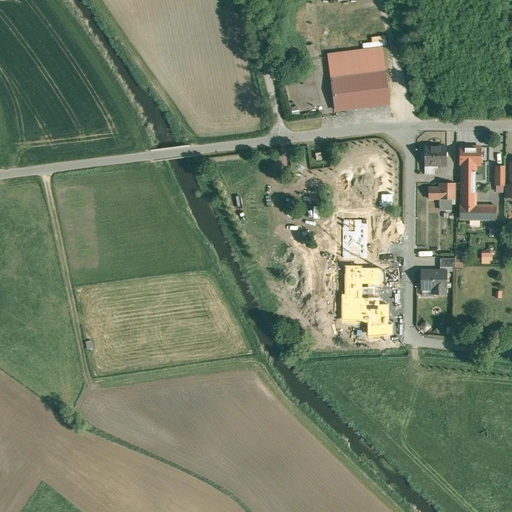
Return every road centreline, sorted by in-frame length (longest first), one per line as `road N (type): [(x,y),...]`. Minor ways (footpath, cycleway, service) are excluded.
road 1 (residential): [(511,352),(418,341),(408,328),(410,125)]
road 2 (unclassified): [(282,131),(0,172)]
road 3 (unclassified): [(282,131),(255,0)]
road 4 (unclassified): [(410,125),(282,131)]
